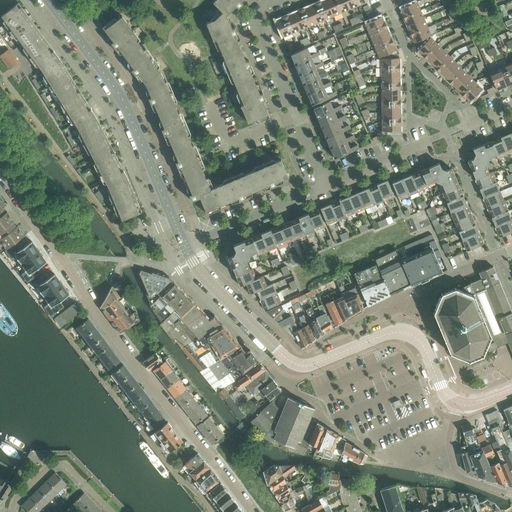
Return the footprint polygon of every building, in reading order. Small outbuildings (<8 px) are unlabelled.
[(240,2),(242,0),(213,0),(213,1),(219,7),(226,15),(235,6),(237,8),(241,4),(240,2)] [(333,16),(325,0),(324,0),(317,3),(324,20),(333,16)] [(341,13),(335,0),(325,0),(333,16),(341,13)] [(350,9),(345,0),(335,0),(341,13),(350,9)] [(358,6),(355,0),(345,0),(350,9),(358,6)] [(420,10),(417,2),(399,10),(403,18),(420,10)] [(324,20),(317,3),(309,7),(316,23),(324,20)] [(92,107),(90,108),(87,110),(83,104),(86,102),(60,61),(63,59),(55,49),(50,52),(36,33),(39,31),(18,4),(2,16),(42,70),(78,129),(109,188),(111,193),(122,220),(144,211),(126,168),(120,171),(117,165),(120,163),(96,119),(99,117),(92,107)] [(231,28),(227,18),(226,15),(219,7),(212,14),(214,20),(206,23),(213,41),(216,40),(222,53),(239,47),(234,35),(237,34),(234,27),(231,28)] [(316,23),(309,7),(301,10),(308,27),(316,23)] [(308,27),(301,10),(292,14),(299,30),(308,27)] [(424,19),(420,10),(403,18),(406,26),(424,19)] [(299,30),(292,14),(284,17),(291,34),(299,30)] [(131,33),(133,32),(122,17),(105,29),(104,27),(102,27),(113,41),(110,43),(115,49),(117,47),(124,56),(141,46),(131,33)] [(291,34),(284,17),(276,21),(280,32),(279,34),(281,35),(282,38),(291,34)] [(385,25),(381,17),(365,24),(369,32),(385,25)] [(428,27),(424,19),(406,26),(410,34),(428,27)] [(389,34),(385,25),(369,32),(372,41),(389,34)] [(431,35),(428,27),(410,34),(413,43),(431,35)] [(392,42),(389,34),(372,41),(376,49),(392,42)] [(424,57),(437,44),(430,37),(417,50),(424,57)] [(396,50),(392,42),(376,49),(379,57),(396,50)] [(431,63),(444,50),(437,44),(424,57),(431,63)] [(163,75),(151,59),(141,46),(124,56),(133,68),(131,70),(135,75),(137,74),(145,85),(163,75)] [(245,62),(239,47),(222,53),(230,72),(231,75),(236,86),(253,79),(248,68),(251,67),(248,61),(245,62)] [(307,48),(290,55),(295,65),(311,59),(319,55),(317,52),(309,55),(307,48)] [(18,64),(8,50),(0,56),(0,57),(9,70),(18,64)] [(437,70),(450,57),(444,50),(431,63),(437,70)] [(443,76),(456,63),(450,57),(437,70),(443,76)] [(299,76),(315,69),(323,65),(322,62),(314,65),(311,59),(295,65),(299,76)] [(399,68),(399,59),(381,59),(381,68),(399,68)] [(450,83),(462,70),(456,63),(443,76),(450,83)] [(511,84),(511,73),(508,64),(499,68),(507,87),(511,84)] [(399,77),(399,68),(381,68),(381,77),(399,77)] [(507,87),(499,68),(489,72),(497,91),(507,87)] [(315,69),(299,76),(303,85),(319,79),(327,75),(326,72),(318,75),(315,69)] [(456,89),(468,76),(462,70),(450,83),(456,89)] [(158,116),(177,108),(163,75),(145,85),(151,97),(148,98),(150,105),(153,104),(158,116)] [(462,96),(475,83),(468,76),(456,89),(462,96)] [(399,86),(399,77),(381,77),(381,86),(399,86)] [(269,117),(262,100),(264,99),(262,93),(259,94),(253,79),(236,86),(244,104),(241,105),(248,123),(266,115),(268,118),(269,117)] [(307,95),(324,88),(330,86),(331,85),(330,82),(322,85),(319,79),(303,85),(307,95)] [(469,102),(482,89),(475,83),(462,96),(469,102)] [(327,95),(329,94),(333,93),(330,86),(324,88),(307,95),(312,106),(328,99),(327,95)] [(400,95),(399,86),(381,86),(381,95),(400,95)] [(400,104),(400,95),(381,95),(381,104),(400,104)] [(313,109),(317,119),(334,112),(341,109),(340,106),(332,109),(329,102),(313,109)] [(400,113),(400,104),(381,104),(382,113),(400,113)] [(191,141),(189,136),(177,108),(158,116),(164,128),(161,130),(164,136),(167,135),(173,149),(191,141)] [(334,112),(317,119),(322,129),(340,121),(346,119),(344,115),(336,119),(334,112)] [(400,122),(400,113),(382,113),(382,122),(400,122)] [(326,139),(342,132),(350,129),(348,125),(343,128),(340,121),(322,129),(326,139)] [(400,131),(400,122),(382,122),(382,132),(400,131)] [(342,132),(326,139),(330,149),(346,142),(354,139),(353,136),(345,139),(342,132)] [(511,153),(511,134),(501,138),(508,155),(511,153)] [(508,155),(501,138),(491,143),(496,156),(497,159),(508,155)] [(204,174),(197,157),(191,141),(173,149),(178,161),(175,163),(177,169),(181,167),(186,181),(204,174)] [(330,149),(334,159),(358,149),(357,146),(349,149),(346,142),(330,149)] [(496,156),(491,143),(474,150),(476,155),(474,159),(469,162),(476,179),(489,174),(486,167),(489,159),(496,156)] [(288,177),(280,159),(249,173),(256,190),(269,185),(270,187),(276,185),(275,182),(288,177)] [(458,186),(451,169),(446,171),(442,170),(439,164),(422,171),(428,184),(434,182),(442,185),(445,192),(458,186)] [(428,184),(422,171),(412,176),(418,192),(429,187),(428,184)] [(493,172),(489,174),(476,179),(480,189),(497,182),(493,172)] [(256,190),(249,173),(218,186),(225,203),(237,198),(239,201),(245,198),(244,195),(256,190)] [(225,203),(218,186),(211,189),(204,174),(186,181),(192,194),(189,195),(191,201),(199,198),(206,214),(208,214),(207,211),(225,203)] [(418,192),(412,176),(402,180),(409,196),(418,192)] [(409,196),(402,180),(392,184),(399,200),(409,196)] [(395,197),(388,181),(379,185),(385,201),(395,197)] [(501,191),(497,182),(480,189),(484,198),(501,191)] [(385,201),(379,185),(369,189),(376,205),(385,201)] [(458,186),(445,192),(442,193),(447,203),(463,197),(458,186)] [(376,205),(369,189),(359,193),(366,209),(376,205)] [(505,201),(501,191),(484,198),(488,208),(505,201)] [(366,209),(359,193),(350,197),(357,213),(366,209)] [(357,213),(350,197),(340,201),(347,217),(357,213)] [(466,206),(463,197),(447,203),(451,213),(466,206)] [(347,217),(340,201),(330,205),(337,221),(347,217)] [(509,211),(505,201),(488,208),(492,217),(509,211)] [(337,221),(330,205),(321,209),(328,225),(337,221)] [(471,216),(466,206),(451,213),(455,222),(471,216)] [(325,227),(318,210),(309,214),(316,231),(325,227)] [(0,231),(13,221),(15,221),(8,211),(6,213),(0,216),(0,231)] [(511,220),(511,218),(509,211),(492,217),(496,227),(511,220)] [(316,231),(309,214),(299,218),(306,235),(316,231)] [(475,225),(471,216),(455,222),(459,232),(475,225)] [(306,235),(299,218),(289,222),(296,239),(306,235)] [(511,232),(511,220),(496,227),(500,237),(511,232)] [(0,234),(2,237),(17,226),(13,221),(0,231),(0,234)] [(296,239),(289,222),(280,226),(287,243),(296,239)] [(478,234),(475,225),(459,232),(463,241),(478,234)] [(0,240),(6,249),(23,236),(25,235),(18,226),(17,226),(2,237),(0,238),(0,240)] [(287,243),(280,226),(270,230),(277,247),(287,243)] [(277,247),(270,230),(260,234),(267,251),(277,247)] [(267,251),(260,234),(251,239),(256,252),(258,255),(267,251)] [(483,244),(478,234),(463,241),(467,251),(483,244)] [(251,258),(250,255),(256,252),(251,239),(234,246),(236,251),(234,255),(228,258),(236,275),(250,269),(247,263),(249,262),(251,258)] [(20,242),(10,249),(21,264),(21,263),(22,264),(39,252),(38,252),(39,251),(32,241),(29,243),(23,247),(20,242)] [(417,254),(401,261),(411,285),(412,286),(422,281),(427,279),(442,273),(436,259),(435,256),(433,252),(432,250),(431,248),(423,251),(417,254)] [(377,264),(354,274),(367,306),(390,295),(411,285),(401,261),(399,257),(396,250),(396,249),(375,260),(377,264)] [(39,252),(22,264),(22,265),(28,274),(26,276),(29,281),(41,273),(38,268),(47,262),(40,253),(39,253),(39,252)] [(511,313),(497,279),(492,267),(479,272),(482,279),(463,287),(461,291),(455,288),(441,294),(433,313),(449,353),(469,361),(483,355),(486,349),(489,351),(508,343),(511,351),(511,313)] [(209,318),(174,282),(169,277),(151,271),(151,273),(145,271),(140,268),(137,273),(150,302),(149,303),(149,305),(149,306),(150,307),(162,323),(160,325),(171,339),(172,339),(176,344),(177,343),(181,349),(193,342),(222,324),(215,315),(209,318)] [(258,279),(257,278),(253,268),(250,269),(236,275),(240,287),(247,284),(258,279)] [(43,275),(31,283),(35,289),(37,287),(43,296),(44,296),(44,297),(62,285),(61,284),(62,284),(55,274),(46,280),(43,275)] [(268,287),(267,285),(263,276),(257,278),(258,279),(247,284),(251,294),(257,292),(268,287)] [(277,294),(273,283),(267,285),(268,287),(257,292),(260,301),(277,294)] [(316,294),(328,288),(329,288),(326,284),(314,289),(316,294)] [(62,285),(44,297),(45,297),(44,298),(56,315),(65,309),(60,301),(69,295),(66,290),(62,285),(62,286),(62,285)] [(364,308),(356,287),(346,291),(343,285),(339,287),(343,297),(352,316),(364,308)] [(102,309),(119,295),(112,286),(101,308),(102,309)] [(316,294),(314,289),(305,294),(307,298),(316,294)] [(333,298),(343,321),(352,316),(343,297),(338,299),(335,292),(330,293),(331,294),(333,298)] [(281,303),(277,294),(260,301),(264,310),(281,303)] [(307,298),(305,294),(297,298),(299,302),(307,298)] [(329,316),(335,326),(343,321),(333,298),(331,294),(323,298),(331,315),(329,316)] [(109,318),(126,305),(119,295),(102,309),(109,318)] [(299,302),(297,298),(288,302),(290,307),(299,302)] [(65,323),(81,311),(75,303),(58,315),(55,318),(61,326),(65,323)] [(116,327),(133,314),(126,305),(109,318),(116,327)] [(284,311),(283,310),(281,305),(270,310),(277,317),(284,311)] [(316,317),(325,333),(333,328),(322,305),(318,307),(321,313),(320,313),(321,315),(316,317)] [(309,322),(316,338),(325,333),(316,317),(315,315),(312,307),(305,310),(308,315),(306,316),(309,322)] [(277,317),(270,310),(266,312),(274,320),(277,317)] [(121,333),(140,319),(137,314),(134,313),(133,314),(116,327),(121,333)] [(315,339),(304,315),(299,318),(303,326),(304,328),(301,329),(308,344),(315,339)] [(308,344),(301,329),(298,330),(292,317),(278,323),(300,345),(301,348),(308,344)] [(97,330),(88,319),(77,327),(85,339),(97,330)] [(181,349),(200,372),(208,367),(216,362),(242,347),(222,324),(193,342),(181,349)] [(106,341),(97,330),(85,339),(94,350),(106,341)] [(113,353),(109,347),(110,347),(106,341),(94,350),(103,361),(113,353)] [(245,373),(260,363),(249,349),(245,352),(242,347),(216,362),(208,367),(200,372),(212,387),(218,393),(224,388),(236,380),(234,378),(236,377),(244,371),(245,373)] [(122,364),(113,353),(103,361),(111,373),(122,364)] [(148,371),(162,361),(156,353),(142,363),(148,371)] [(171,371),(164,362),(153,370),(160,379),(171,371)] [(131,375),(123,365),(122,364),(111,373),(120,384),(131,375)] [(237,390),(265,370),(261,364),(246,374),(247,376),(238,382),(239,383),(235,386),(237,390)] [(258,392),(273,380),(265,370),(246,385),(254,396),(258,392)] [(178,380),(171,371),(160,379),(167,388),(178,380)] [(140,386),(131,375),(120,384),(129,395),(140,386)] [(185,389),(178,380),(167,388),(174,397),(185,389)] [(274,395),(281,390),(274,380),(273,380),(258,392),(262,397),(265,395),(269,400),(275,396),(274,395)] [(149,398),(140,386),(129,395),(137,406),(149,398)] [(230,396),(224,388),(218,393),(224,400),(230,396)] [(192,397),(185,389),(174,397),(181,406),(192,397)] [(199,406),(192,397),(181,406),(188,415),(199,406)] [(233,402),(230,397),(225,400),(228,405),(233,402)] [(301,438),(314,408),(288,397),(282,412),(273,402),(260,413),(261,414),(250,423),(263,438),(276,443),(277,441),(291,446),(290,449),(304,455),(309,443),(309,441),(305,439),(301,438)] [(157,410),(151,402),(152,402),(149,398),(137,406),(146,418),(157,410)] [(511,424),(511,405),(503,409),(509,425),(511,424)] [(206,415),(199,406),(188,415),(195,424),(206,415)] [(165,421),(157,410),(146,418),(155,429),(165,421)] [(511,453),(502,432),(503,432),(503,424),(497,410),(485,415),(490,428),(491,428),(496,441),(511,474),(511,453)] [(244,416),(240,411),(235,415),(239,420),(244,416)] [(215,426),(207,417),(197,426),(204,435),(215,426)] [(318,449),(325,429),(317,423),(313,420),(305,439),(309,441),(309,443),(317,447),(316,448),(318,449)] [(175,432),(167,422),(155,431),(162,441),(175,432)] [(496,482),(481,447),(476,437),(470,423),(461,426),(465,441),(471,457),(478,476),(496,482)] [(211,444),(224,434),(227,431),(223,426),(218,430),(215,426),(204,435),(211,444)] [(331,458),(339,436),(325,427),(325,429),(318,449),(320,450),(318,455),(322,456),(321,457),(331,458)] [(511,436),(508,429),(503,432),(502,432),(511,453),(511,436)] [(182,441),(175,432),(162,441),(170,451),(182,441)] [(498,464),(489,444),(487,445),(483,434),(476,437),(481,447),(496,482),(507,484),(498,464)] [(340,457),(345,441),(339,436),(331,458),(339,460),(339,459),(342,459),(343,458),(340,457)] [(366,455),(345,441),(340,457),(343,458),(346,460),(347,458),(359,463),(362,463),(366,455)] [(478,476),(471,457),(465,441),(463,441),(464,446),(460,447),(466,472),(478,476)] [(511,485),(511,474),(496,441),(492,443),(495,451),(496,450),(502,463),(498,464),(507,484),(511,485)] [(189,472),(203,460),(198,454),(185,464),(184,463),(177,469),(184,477),(189,472)] [(196,480),(210,468),(203,460),(189,472),(196,480)] [(267,485),(282,475),(296,466),(279,466),(273,464),(263,472),(267,485)] [(220,482),(210,468),(196,480),(206,492),(220,482)] [(62,489),(67,484),(56,473),(47,481),(58,492),(65,499),(68,495),(65,492),(62,489)] [(338,486),(340,475),(340,474),(326,473),(324,484),(329,485),(329,491),(325,493),(327,496),(339,491),(338,486)] [(272,493),(286,483),(282,475),(267,485),(272,493)] [(360,511),(356,497),(350,480),(339,479),(339,488),(340,494),(341,498),(344,505),(345,506),(347,511),(360,511)] [(39,490),(50,501),(56,507),(60,504),(53,497),(58,492),(47,481),(39,490)] [(217,484),(205,493),(213,502),(228,491),(220,482),(217,484)] [(290,493),(290,492),(286,483),(272,493),(278,501),(290,493)] [(314,493),(310,483),(302,486),(307,497),(314,493)] [(400,511),(403,511),(398,493),(396,485),(380,490),(386,511),(400,511)] [(45,505),(50,501),(39,490),(30,498),(41,509),(44,511),(51,511),(45,505)] [(228,491),(213,502),(219,511),(234,500),(228,491)] [(441,511),(437,496),(436,492),(430,495),(433,502),(427,504),(429,511),(441,511)] [(464,511),(463,508),(460,509),(457,501),(460,500),(458,494),(449,492),(453,506),(455,511),(464,511)] [(473,511),(467,493),(466,493),(458,492),(458,494),(460,500),(463,508),(464,511),(473,511)] [(80,511),(92,502),(83,493),(72,504),(77,509),(74,511),(80,511)] [(295,505),(290,493),(278,501),(285,511),(295,505)] [(482,511),(478,500),(480,500),(479,498),(477,495),(475,494),(467,493),(473,511),(482,511)] [(455,511),(453,506),(446,509),(445,505),(441,494),(437,496),(441,511),(455,511)] [(495,511),(500,510),(496,505),(486,499),(481,497),(479,498),(480,500),(478,500),(482,511),(495,511)] [(38,511),(41,509),(30,498),(22,506),(27,511),(38,511)] [(333,511),(344,505),(341,498),(332,503),(324,508),(316,511),(333,511)] [(303,511),(316,511),(324,508),(320,499),(302,509),(303,511)] [(234,500),(219,511),(237,511),(241,509),(234,500)] [(97,511),(100,510),(92,502),(80,511),(97,511)] [(429,511),(427,504),(427,503),(423,504),(425,509),(419,511),(418,509),(414,510),(414,511),(429,511)]
